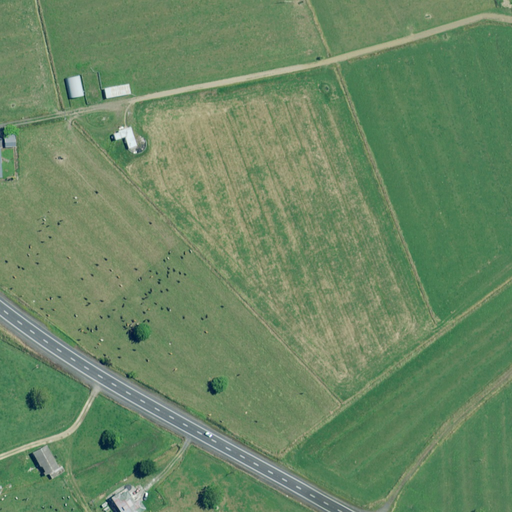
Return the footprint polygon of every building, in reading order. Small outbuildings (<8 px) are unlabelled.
[(83,96),(79,76),(66,79),(70,99),(83,96)] [(129,94),(128,84),(103,89),(105,99),(129,94)] [(136,146),(130,127),(112,133),(114,140),(124,137),(128,149),(136,146)] [(14,147),(14,132),(4,132),(4,147),(14,147)] [(57,469),(45,446),(31,454),(44,476),(48,474),(51,479),(64,472),(61,467),(57,469)] [(131,502),(124,491),(110,500),(118,511),(138,511),(143,509),(136,499),(131,502)]
